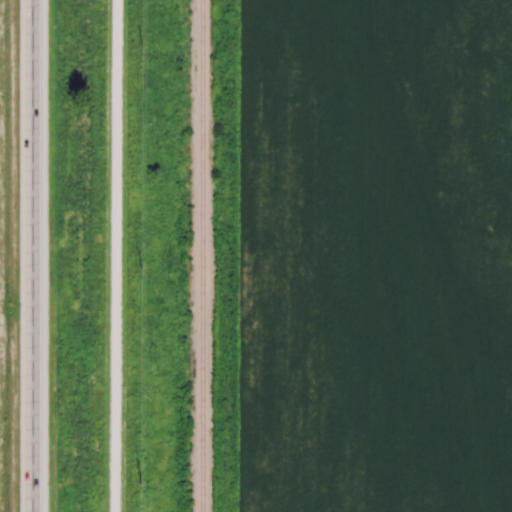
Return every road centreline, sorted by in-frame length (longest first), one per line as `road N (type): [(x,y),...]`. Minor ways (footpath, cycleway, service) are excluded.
road 1 (motorway): [(32,511),(33,0)]
road 2 (residential): [(115,511),(116,0)]
